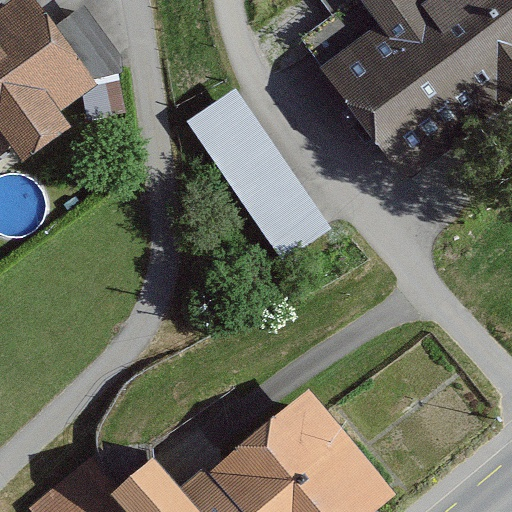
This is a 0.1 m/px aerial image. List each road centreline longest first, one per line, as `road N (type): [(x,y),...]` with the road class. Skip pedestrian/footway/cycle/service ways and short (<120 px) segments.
road 1 (residential): [(0,470),(111,364),(161,279),(163,193),(135,0)]
road 2 (residential): [(511,384),(260,88),(229,0)]
